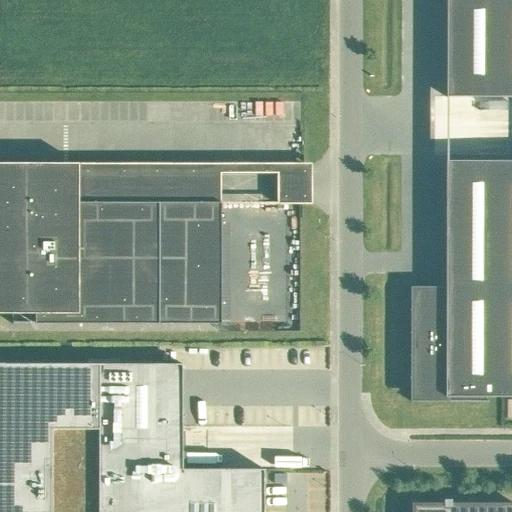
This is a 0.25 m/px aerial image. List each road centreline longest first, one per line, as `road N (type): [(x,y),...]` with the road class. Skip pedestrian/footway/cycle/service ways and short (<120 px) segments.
road 1 (residential): [(348,0),(349,454)]
road 2 (residential): [(349,454),(511,454)]
